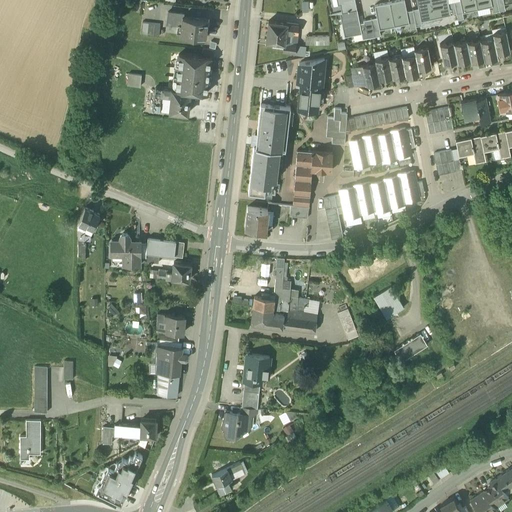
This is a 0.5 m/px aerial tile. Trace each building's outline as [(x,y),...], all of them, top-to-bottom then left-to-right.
[(337,0),(340,11),(357,8),(355,0),(337,0)] [(394,24),(409,22),(407,9),(404,0),(392,0),(390,1),(394,24)] [(421,19),(450,13),(448,0),(447,0),(417,0),(418,6),(421,19)] [(448,0),(450,13),(456,11),(454,0),(448,0)] [(462,11),(460,0),(454,0),(456,11),(458,18),(464,17),(462,11)] [(460,0),(462,11),(477,8),(475,0),(460,0)] [(491,0),(492,5),(493,10),(499,9),(497,0),(491,0)] [(504,2),(503,0),(497,0),(499,9),(505,8),(504,2)] [(379,27),(394,24),(390,1),(374,4),(377,16),(379,27)] [(421,19),(418,6),(412,8),(413,8),(416,24),(422,23),(421,19)] [(344,35),(361,31),(360,21),(357,8),(340,11),(344,35)] [(409,22),(410,27),(416,26),(416,24),(413,8),(407,10),(409,22)] [(207,18),(183,15),(183,12),(168,10),(166,23),(181,24),(180,34),(205,36),(207,18)] [(379,27),(377,16),(371,17),(374,35),(380,34),(379,27)] [(374,35),(371,17),(363,19),(364,20),(360,21),(363,37),(374,35)] [(286,22),(268,19),(265,40),(283,42),(284,41),(285,30),(286,22)] [(160,23),(142,21),(141,33),(159,35),(160,23)] [(293,23),(286,22),(285,30),(292,31),(293,23)] [(507,29),(494,32),(494,36),(497,50),(511,48),(507,29)] [(327,34),(305,35),(305,43),(327,43),(327,34)] [(494,36),(481,39),(484,56),(485,58),(498,55),(497,50),(494,36)] [(480,38),(467,41),(470,58),(471,59),(484,56),(481,39),(480,38)] [(467,39),(453,41),(457,59),(457,60),(470,58),(467,41),(467,39)] [(453,40),(439,43),(443,61),(457,59),(453,41),(453,40)] [(111,43),(102,41),(99,57),(108,59),(111,43)] [(295,43),(284,41),(283,42),(282,49),(294,51),(295,43)] [(427,45),(413,48),(414,53),(417,67),(431,64),(427,45)] [(414,53),(401,56),(405,73),(405,74),(418,72),(417,67),(414,53)] [(211,57),(179,54),(177,66),(174,66),(173,75),(173,76),(176,76),(175,88),(190,90),(207,92),(211,57)] [(401,54),(388,57),(392,74),(392,76),(405,73),(401,56),(401,54)] [(388,55),(374,58),(375,61),(378,77),(392,74),(388,57),(388,55)] [(324,58),(299,63),(297,80),(301,81),(298,107),(317,109),(320,82),(322,83),(324,58)] [(375,61),(362,64),(364,73),(366,83),(379,80),(378,77),(375,61)] [(362,64),(356,65),(358,74),(364,73),(362,64)] [(364,73),(358,74),(356,65),(350,66),(351,74),(354,85),(366,83),(364,73)] [(142,74),(128,73),(127,84),(140,86),(142,74)] [(351,74),(346,75),(348,86),(354,85),(351,74)] [(172,88),(156,86),(153,109),(169,111),(172,88)] [(175,88),(172,88),(169,111),(188,113),(190,90),(175,88)] [(511,89),(497,93),(500,108),(511,105),(511,89)] [(486,95),(461,100),(464,115),(479,112),(481,121),(490,120),(486,95)] [(285,106),(260,103),(255,145),(253,145),(248,191),(264,193),(266,182),(273,183),(273,177),(277,177),(281,145),(286,145),(290,106),(285,106)] [(407,106),(401,107),(403,118),(409,116),(407,106)] [(395,108),(389,110),(391,120),(397,119),(395,108)] [(389,110),(383,111),(385,121),(391,120),(389,110)] [(383,111),(377,112),(379,123),(385,121),(383,111)] [(377,112),(371,113),(374,124),(379,123),(377,112)] [(371,113),(366,114),(368,125),(374,124),(371,113)] [(366,114),(360,116),(362,126),(368,125),(366,114)] [(360,116),(354,117),(356,127),(362,126),(360,116)] [(450,116),(445,117),(447,129),(453,127),(450,116)] [(340,119),(334,118),(327,117),(326,136),(332,137),(345,138),(346,131),(339,131),(340,119)] [(354,117),(348,118),(350,129),(356,127),(354,117)] [(445,117),(439,119),(441,130),(447,129),(445,117)] [(439,119),(433,120),(435,131),(441,130),(439,119)] [(433,120),(427,121),(429,132),(435,131),(433,120)] [(406,128),(391,131),(392,133),(396,156),(411,154),(409,148),(406,130),(406,128)] [(412,129),(406,130),(409,148),(415,147),(412,129)] [(505,130),(480,136),(483,150),(484,150),(498,147),(500,157),(510,154),(508,144),(505,130)] [(392,133),(378,136),(382,159),(383,161),(397,158),(396,156),(392,133)] [(364,139),(369,162),(382,159),(378,136),(377,134),(364,136),(364,139)] [(480,135),(455,140),(457,147),(458,155),(473,152),(475,162),(486,160),(484,150),(483,150),(480,136),(480,135)] [(364,139),(350,141),(355,166),(369,164),(369,162),(364,139)] [(457,147),(451,149),(453,159),(459,158),(458,155),(457,147)] [(451,149),(445,150),(447,160),(453,159),(451,149)] [(312,151),(297,150),(294,194),(309,196),(311,169),(312,151)] [(445,150),(439,151),(441,162),(447,160),(445,150)] [(332,153),(312,151),(311,169),(331,171),(332,153)] [(439,151),(433,152),(435,163),(441,162),(439,151)] [(461,169),(459,158),(453,159),(455,171),(461,169)] [(453,159),(447,160),(450,172),(455,171),(453,159)] [(447,160),(441,162),(444,173),(450,172),(447,160)] [(441,162),(435,163),(438,174),(444,173),(441,162)] [(400,176),(404,201),(420,198),(419,196),(417,182),(414,171),(399,174),(400,176)] [(385,181),(390,206),(405,203),(404,201),(400,176),(385,179),(385,181)] [(273,183),(266,182),(264,193),(275,194),(277,177),(273,177),(273,183)] [(385,181),(370,184),(375,210),(375,211),(390,208),(390,206),(385,181)] [(422,181),(417,182),(419,196),(425,195),(422,181)] [(355,187),(360,213),(375,210),(370,184),(369,182),(355,185),(355,187)] [(355,187),(340,190),(341,195),(344,212),(345,217),(361,214),(360,213),(355,187)] [(309,196),(294,194),(293,205),(308,206),(309,196)] [(337,208),(338,213),(344,212),(341,195),(335,196),(337,208)] [(332,209),(337,208),(335,196),(329,197),(332,209)] [(326,210),(332,209),(329,197),(324,198),(326,210)] [(293,205),(291,205),(290,216),(307,218),(308,206),(293,205)] [(274,212),(267,211),(268,209),(247,206),(246,217),(245,227),(265,230),(265,228),(266,224),(272,225),(274,212)] [(100,214),(85,208),(79,224),(93,230),(100,214)] [(326,210),(327,216),(338,213),(337,208),(332,209),(326,210)] [(327,216),(328,222),(340,219),(338,213),(327,216)] [(328,222),(329,227),(341,225),(340,219),(328,222)] [(329,227),(330,233),(342,231),(341,225),(329,227)] [(330,233),(331,239),(343,237),(342,231),(330,233)] [(120,236),(120,238),(120,241),(111,241),(111,254),(123,254),(123,265),(140,265),(140,258),(140,244),(140,242),(130,242),(130,238),(130,236),(129,235),(127,234),(125,233),(123,233),(122,234),(120,236)] [(184,242),(148,239),(146,254),(159,255),(182,258),(184,242)] [(159,255),(146,254),(146,258),(146,263),(158,264),(159,255)] [(281,300),(289,301),(290,297),(291,282),(283,282),(285,259),(277,259),(274,294),(277,294),(276,297),(279,297),(279,300),(281,300)] [(191,265),(174,263),(173,273),(172,279),(178,280),(182,280),(189,281),(191,265)] [(261,263),(261,275),(269,275),(269,263),(261,263)] [(391,284),(373,294),(373,295),(374,295),(386,314),(386,315),(404,304),(403,304),(390,285),(391,284)] [(270,294),(262,293),(261,298),(254,297),(253,306),(272,309),(274,302),(274,300),(274,299),(270,299),(270,294)] [(299,298),(290,297),(289,301),(289,309),(288,311),(297,310),(298,304),(299,298)] [(289,301),(281,300),(280,303),(280,310),(285,311),(286,310),(286,309),(289,309),(289,301)] [(272,309),(253,306),(251,323),(271,326),(273,316),(271,316),(272,309)] [(348,309),(338,313),(348,339),(358,335),(348,309)] [(164,314),(157,314),(157,330),(158,330),(166,331),(168,321),(164,320),(164,314)] [(185,317),(164,314),(164,320),(168,321),(166,331),(180,332),(183,333),(183,331),(184,331),(185,326),(184,326),(185,317)] [(297,316),(284,315),(284,318),(283,327),(315,331),(316,317),(297,315),(297,316)] [(284,318),(273,316),(271,326),(283,327),(284,318)] [(420,329),(394,345),(401,356),(427,340),(420,329)] [(166,331),(158,330),(156,339),(179,342),(180,332),(166,331)] [(182,347),(157,345),(156,371),(157,371),(179,373),(181,359),(185,360),(187,358),(188,356),(186,354),(181,353),(182,347)] [(269,354),(247,352),(244,380),(260,382),(260,376),(267,376),(269,354)] [(73,358),(64,358),(64,376),(72,376),(73,358)] [(47,364),(34,363),(34,408),(46,408),(47,364)] [(179,373),(157,371),(158,394),(177,395),(179,373)] [(260,382),(244,380),(243,388),(259,390),(260,382)] [(259,390),(243,388),(241,404),(257,406),(259,390)] [(257,406),(241,404),(241,411),(241,412),(249,413),(254,413),(257,411),(257,406)] [(241,411),(226,409),(225,410),(224,415),(225,416),(224,417),(222,424),(223,425),(225,425),(225,431),(226,433),(233,434),(235,432),(236,425),(246,426),(247,425),(249,413),(241,412),(241,411)] [(294,411),(286,411),(290,419),(296,416),(294,411)] [(40,450),(40,417),(26,417),(26,433),(20,433),(20,456),(29,456),(29,450),(40,450)] [(156,418),(141,417),(141,423),(141,433),(156,434),(156,418)] [(141,423),(114,421),(114,424),(114,432),(141,433),(141,423)] [(114,424),(103,423),(103,440),(112,440),(112,432),(114,432),(114,424)] [(120,502),(143,454),(135,450),(133,455),(130,454),(127,459),(123,457),(120,458),(118,462),(116,461),(113,468),(108,465),(105,471),(104,470),(101,478),(102,479),(100,484),(99,483),(95,490),(118,501),(120,502)] [(227,467),(232,478),(245,471),(240,461),(227,467)] [(443,463),(433,470),(439,479),(449,472),(443,463)] [(511,465),(496,477),(504,488),(511,483),(511,482),(511,465)] [(232,478),(227,467),(212,474),(217,484),(229,479),(232,478)] [(89,482),(81,478),(78,479),(74,488),(115,507),(118,501),(95,490),(99,483),(100,484),(102,479),(101,478),(102,476),(93,472),(89,482)] [(131,483),(135,485),(140,473),(137,472),(131,483)] [(504,488),(496,477),(490,481),(491,484),(484,489),(494,504),(503,498),(508,495),(506,492),(504,488)] [(229,479),(217,484),(220,492),(232,487),(229,479)] [(484,489),(470,498),(480,511),(490,511),(497,508),(494,504),(484,489)] [(215,492),(205,498),(209,507),(220,500),(215,492)] [(453,497),(440,504),(444,511),(457,511),(461,510),(453,497)] [(205,498),(195,504),(199,511),(201,511),(209,507),(205,498)] [(503,498),(494,504),(497,508),(498,510),(507,504),(503,498)] [(386,501),(368,511),(390,511),(392,511),(386,501)]
